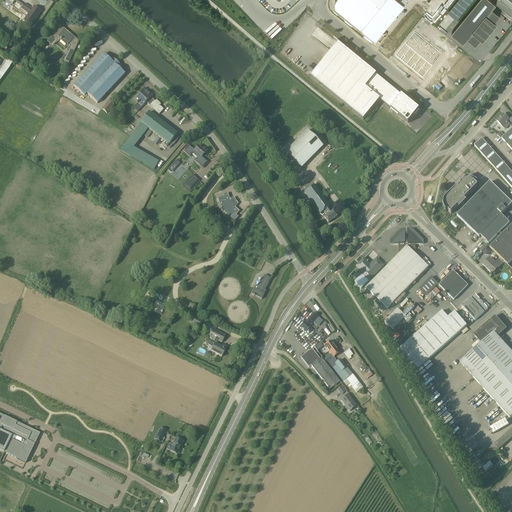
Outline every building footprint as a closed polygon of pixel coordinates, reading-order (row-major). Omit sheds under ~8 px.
[(335,8),(375,40),(408,0),(335,0),(335,1),(335,8)] [(457,20),(472,0),(458,0),(448,12),(457,20)] [(494,23),(500,16),(492,9),(496,5),(489,0),(479,0),(451,34),(464,44),(467,39),(475,46),(481,39),(483,40),(496,24),(494,23)] [(24,21),(31,26),(41,12),(34,6),(32,9),(24,4),(21,8),(28,13),(27,14),(28,15),(24,21)] [(61,26),(47,42),(52,47),(56,41),(59,38),(70,47),(64,61),(69,63),(79,42),(61,26)] [(442,54),(415,32),(395,56),(423,78),(442,54)] [(334,41),(338,44),(311,77),(363,120),(380,100),(391,109),(390,109),(408,124),(419,110),(402,96),(401,96),(376,75),(334,40),(334,41)] [(114,64),(116,62),(111,56),(108,59),(103,54),(73,86),(84,96),(87,94),(114,64)] [(0,82),(13,64),(7,60),(0,70),(0,82)] [(122,67),(116,62),(114,64),(87,94),(97,104),(125,74),(119,69),(122,67)] [(146,103),(151,97),(153,95),(151,97),(149,95),(150,94),(145,88),(133,100),(141,108),(146,103)] [(151,97),(146,103),(149,106),(159,115),(163,110),(160,106),(161,104),(156,100),(155,101),(154,101),(151,97)] [(110,101),(102,109),(107,113),(114,105),(110,101)] [(143,135),(148,129),(166,143),(163,145),(167,148),(169,145),(171,143),(173,145),(179,137),(177,135),(177,134),(149,112),(140,123),(141,124),(136,130),(143,135)] [(496,121),(502,127),(504,129),(509,125),(506,122),(509,120),(503,114),(496,121)] [(510,149),(511,147),(511,129),(501,139),(510,149)] [(143,135),(136,130),(120,151),(120,152),(154,170),(158,162),(134,148),(143,135)] [(285,153),(301,169),(323,147),(307,131),(285,153)] [(483,156),(491,149),(482,139),(474,146),(483,156)] [(196,162),(203,168),(208,162),(207,162),(201,157),(206,151),(203,149),(202,151),(198,147),(194,150),(189,146),(189,145),(184,151),(190,157),(192,155),(196,159),(197,160),(196,162)] [(491,149),(483,156),(492,166),(500,159),(491,149)] [(510,186),(511,184),(511,172),(500,159),(492,166),(510,186)] [(199,180),(194,175),(185,185),(190,189),(199,180)] [(445,211),(446,212),(447,210),(451,213),(458,206),(460,208),(466,201),(464,199),(478,186),(474,183),(477,180),(468,176),(446,198),(445,199),(444,200),(444,201),(443,202),(443,203),(443,204),(443,205),(443,206),(443,207),(444,208),(444,209),(444,210),(445,210),(445,211)] [(457,216),(478,237),(479,238),(480,236),(489,245),(509,224),(501,216),(511,204),(511,203),(490,182),(457,216)] [(327,224),(337,217),(314,185),(304,192),(320,214),(323,212),(326,216),(323,218),(327,224)] [(226,213),(225,214),(230,218),(235,214),(236,215),(239,212),(235,208),(236,206),(231,198),(229,199),(227,193),(223,195),(224,196),(217,198),(219,205),(220,205),(221,208),(221,209),(221,210),(222,211),(223,210),(226,213)] [(511,225),(490,248),(508,266),(511,261),(511,225)] [(414,245),(423,245),(423,242),(411,230),(402,230),(391,242),(391,245),(399,245),(399,250),(401,252),(366,288),(387,310),(428,268),(412,252),(415,250),(414,245)] [(362,288),(369,280),(383,266),(377,260),(374,262),(375,263),(372,267),(364,259),(361,263),(362,264),(358,267),(361,269),(362,268),(367,272),(357,283),(362,288)] [(497,260),(494,263),(490,260),(484,265),(492,273),(501,264),(497,260)] [(453,271),(439,286),(454,300),(468,286),(453,271)] [(421,289),(428,296),(442,281),(434,274),(421,289)] [(264,276),(258,287),(256,286),(254,289),(251,294),(262,300),(264,294),(266,291),(265,291),(271,279),(264,276)] [(488,309),(483,304),(484,303),(481,300),(480,301),(475,295),(462,306),(475,321),(488,309)] [(186,311),(192,314),(196,307),(190,304),(186,311)] [(393,330),(406,318),(397,309),(385,322),(393,330)] [(449,318),(443,311),(398,351),(413,374),(467,326),(455,312),(449,318)] [(310,324),(311,325),(318,317),(313,313),(305,323),(305,322),(300,328),(305,333),(307,332),(308,333),(312,329),(309,326),(310,324)] [(510,419),(511,416),(511,354),(497,338),(507,329),(496,316),(490,321),(474,336),(478,340),(480,343),(481,342),(482,343),(475,349),(460,363),(510,419)] [(192,324),(201,328),(203,324),(194,319),(192,324)] [(210,334),(216,337),(213,343),(215,344),(211,352),(222,357),(227,347),(223,345),(222,348),(217,345),(219,342),(222,343),(225,336),(213,329),(210,334)] [(328,352),(335,347),(330,341),(324,346),(328,352)] [(335,347),(328,352),(330,354),(324,359),(327,363),(340,353),(335,347)] [(348,358),(353,355),(349,349),(344,353),(348,358)] [(305,356),(301,358),(309,368),(311,366),(330,390),(340,382),(321,359),(320,360),(312,350),(308,353),(304,355),(305,356)] [(352,375),(340,360),(335,364),(336,366),(333,368),(346,386),(350,384),(357,393),(360,391),(361,392),(364,390),(352,375)] [(341,396),(346,393),(343,386),(337,388),(341,396)] [(341,400),(349,411),(356,406),(348,395),(341,400)] [(26,463),(24,462),(26,457),(29,452),(30,452),(35,443),(37,439),(32,437),(33,435),(34,435),(15,426),(17,422),(0,414),(0,448),(7,452),(6,454),(26,463)] [(507,419),(491,428),(495,435),(511,426),(507,419)] [(161,443),(163,438),(167,431),(160,428),(157,435),(155,440),(161,443)] [(177,450),(179,451),(182,445),(181,445),(183,441),(176,438),(172,445),(169,444),(167,449),(176,453),(177,450)] [(494,467),(493,466),(492,466),(489,463),(490,463),(487,459),(482,463),(479,459),(473,464),(479,470),(481,468),(482,469),(483,469),(486,472),(485,472),(486,473),(494,467)]
